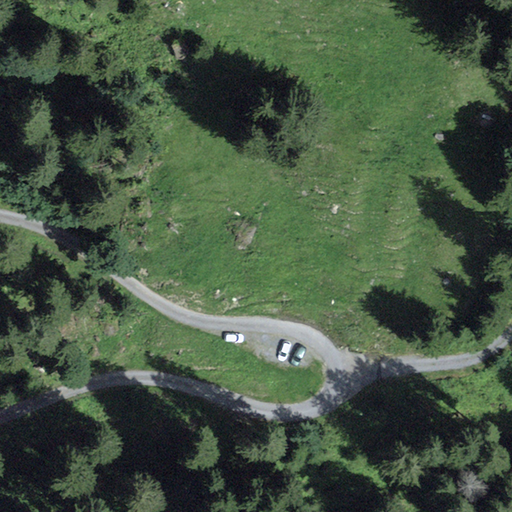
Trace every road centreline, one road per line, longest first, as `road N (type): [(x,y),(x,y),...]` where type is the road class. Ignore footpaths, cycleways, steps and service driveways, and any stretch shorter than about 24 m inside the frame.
road 1 (unclassified): [(0,215),(78,242),(141,293),(183,314),(317,339),(342,360),(345,374),(330,401),(303,413),(245,407),(145,377),(94,384),(0,415)]
road 2 (track): [(511,334),(461,361),(345,374)]
